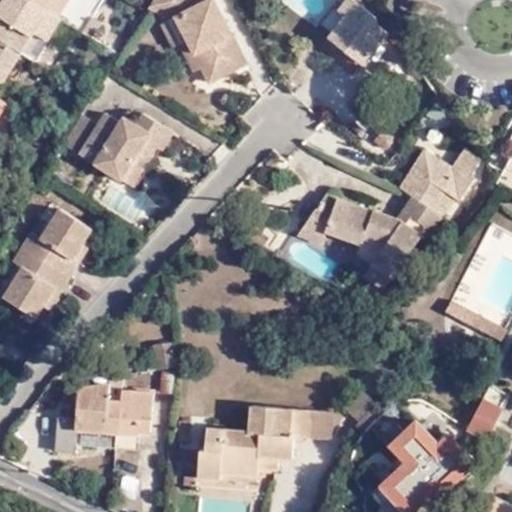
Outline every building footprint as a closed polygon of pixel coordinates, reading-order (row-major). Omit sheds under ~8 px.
[(36,0),(0,0),(0,6),(3,8),(0,12),(0,36),(26,55),(32,58),(60,16),(36,0)] [(148,0),(147,3),(166,15),(167,18),(178,41),(186,38),(200,65),(207,80),(244,60),(228,30),(223,33),(219,25),(223,22),(212,0),(148,0)] [(358,1),(356,0),(342,0),(338,6),(345,12),(327,35),(362,61),(379,38),(369,29),(375,20),(376,18),(376,16),(358,1)] [(102,15),(82,1),(72,18),(92,31),(102,15)] [(178,41),(167,18),(161,21),(172,44),(178,41)] [(369,29),(380,37),(386,29),(375,20),(369,29)] [(228,30),(223,22),(219,25),(223,33),(228,30)] [(7,82),(26,55),(0,36),(0,84),(3,80),(7,82)] [(186,38),(178,41),(192,68),(200,65),(186,38)] [(81,109),(62,139),(79,150),(85,141),(98,149),(92,158),(119,175),(120,174),(145,134),(157,140),(161,143),(172,126),(142,107),(135,118),(123,110),(120,115),(104,107),(97,119),(81,109)] [(398,136),(387,128),(377,140),(388,148),(398,136)] [(132,180),(157,140),(145,134),(120,174),(132,180)] [(85,141),(79,150),(80,150),(92,158),(98,149),(85,141)] [(414,191),(440,210),(452,192),(458,195),(473,173),(470,171),(481,154),(467,145),(453,165),(447,175),(441,171),(447,162),(426,147),(402,183),(414,191)] [(447,175),(453,165),(447,162),(441,171),(447,175)] [(53,179),(43,173),(34,186),(45,193),(53,179)] [(423,233),(440,210),(414,191),(397,214),(373,204),(371,207),(326,189),(310,213),(327,218),(325,227),(360,239),(356,248),(372,258),(363,270),(382,284),(419,231),(423,233)] [(73,255),(83,240),(83,239),(92,226),(59,206),(41,235),(31,230),(13,259),(23,265),(4,295),(36,314),(44,302),(55,285),(61,288),(79,259),(79,258),(73,255)] [(321,237),(325,227),(327,218),(310,213),(298,229),(321,237)] [(89,243),(83,240),(73,255),(79,258),(89,243)] [(55,285),(44,302),(51,305),(61,288),(55,285)] [(507,326),(452,297),(446,309),(500,339),(507,326)] [(156,365),(176,362),(174,338),(174,337),(152,340),(156,365)] [(376,385),(397,368),(389,357),(367,374),(376,385)] [(77,425),(116,428),(119,398),(119,397),(108,397),(109,381),(79,385),(77,416),(77,425)] [(119,398),(116,428),(139,430),(140,424),(150,425),(152,401),(140,400),(141,388),(121,386),(121,387),(119,397),(119,398)] [(368,394),(350,409),(360,421),(378,406),(368,394)] [(482,397),(473,413),(491,424),(500,408),(482,397)] [(222,466),(258,469),(258,463),(279,466),(281,452),(293,454),(295,432),(328,436),(332,409),(256,400),(253,427),(210,422),(207,444),(201,443),(199,472),(221,475),(222,466)] [(491,424),(473,413),(472,412),(464,427),(482,438),(491,424)] [(75,450),(77,425),(77,416),(58,415),(55,448),(75,450)] [(474,462),(458,444),(447,453),(437,441),(416,418),(391,441),(405,457),(371,489),(391,511),(406,511),(433,488),(438,494),(474,462)] [(447,453),(458,444),(447,433),(437,441),(447,453)] [(258,470),(258,469),(222,466),(221,475),(257,480),(258,470)] [(124,474),(121,492),(138,495),(140,477),(124,474)] [(511,511),(511,501),(492,493),(475,511),(511,511)]
